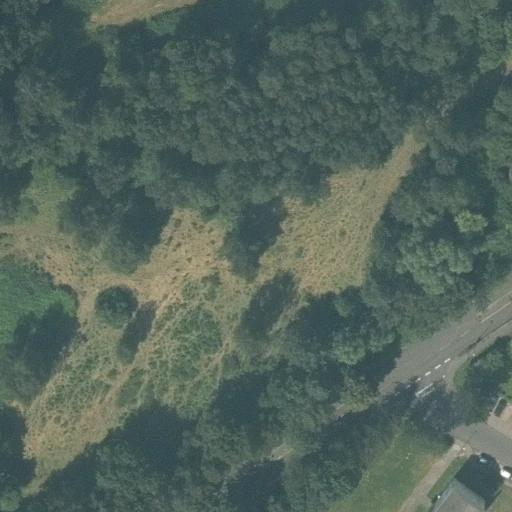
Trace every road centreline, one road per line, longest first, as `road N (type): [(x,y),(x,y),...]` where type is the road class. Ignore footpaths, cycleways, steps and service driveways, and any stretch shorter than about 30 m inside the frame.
road 1 (secondary): [(218,496),(411,379)]
road 2 (secondary): [(397,362),(265,448),(218,496)]
road 3 (secondary): [(511,283),(397,362)]
road 4 (residential): [(511,453),(411,379)]
road 5 (secondary): [(411,379),(511,310)]
